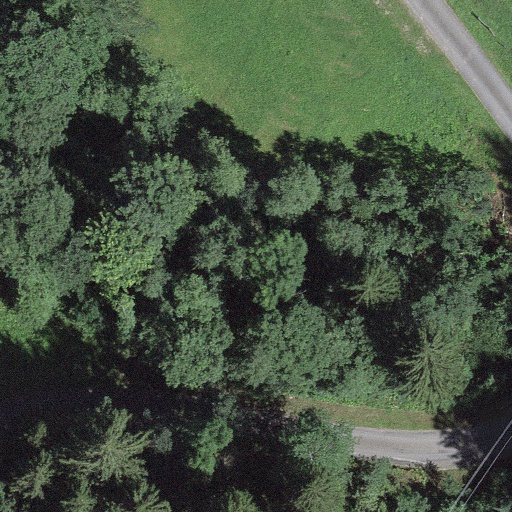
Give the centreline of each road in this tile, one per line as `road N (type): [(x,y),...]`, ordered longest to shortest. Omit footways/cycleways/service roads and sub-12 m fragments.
road 1 (track): [(0,425),(96,407),(168,409),(433,454),(478,451),(511,435)]
road 2 (track): [(511,117),(418,0)]
